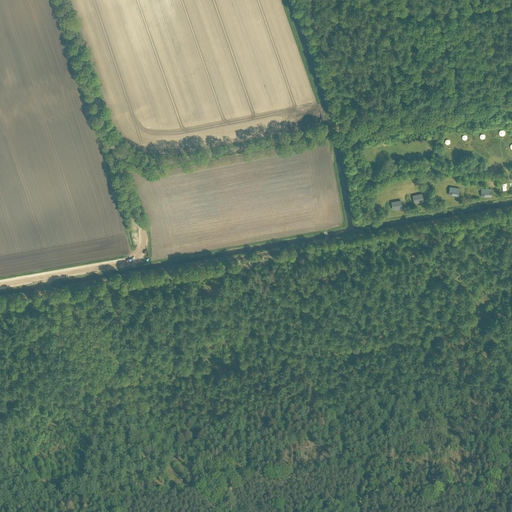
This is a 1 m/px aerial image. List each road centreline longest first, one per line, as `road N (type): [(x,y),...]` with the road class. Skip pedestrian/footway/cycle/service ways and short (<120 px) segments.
road 1 (unclassified): [(109,137),(141,160),(160,162),(511,95)]
road 2 (track): [(511,310),(426,332),(130,378)]
road 3 (track): [(0,285),(128,263),(141,250),(139,222)]
road 4 (unclassified): [(64,0),(109,137)]
road 5 (track): [(130,378),(0,401)]
road 6 (track): [(511,176),(421,164),(389,172)]
